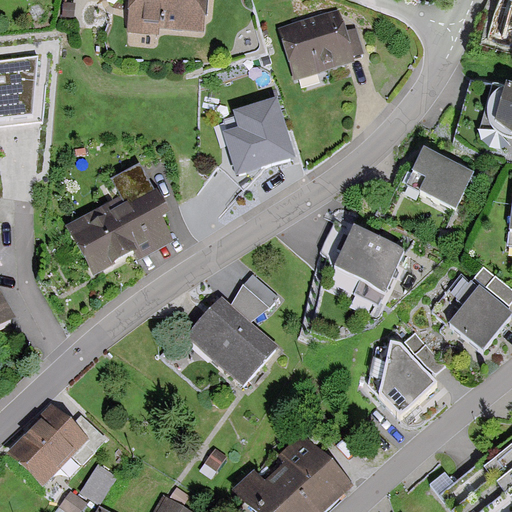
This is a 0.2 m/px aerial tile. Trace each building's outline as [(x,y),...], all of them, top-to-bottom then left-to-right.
[(128,0),(128,30),(199,33),(200,0),(128,0)] [(339,23),(285,40),(297,79),(351,62),(339,23)] [(32,201),(36,126),(38,65),(0,68),(0,165),(5,196),(32,201)] [(511,138),(511,95),(495,91),(486,132),(511,138)] [(292,166),(275,108),(236,119),(241,136),(227,140),(239,181),(292,166)] [(409,192),(450,209),(465,173),(423,156),(409,192)] [(92,277),(162,239),(154,225),(163,220),(136,172),(110,186),(120,205),(68,234),(92,277)] [(339,267),(379,290),(397,257),(357,234),(339,267)] [(433,314),(481,348),(511,304),(511,295),(479,273),(470,286),(459,278),(433,314)] [(244,287),(267,307),(275,298),(252,278),(244,287)] [(244,385),(273,352),(217,304),(188,337),(244,385)] [(363,380),(398,419),(433,389),(426,381),(442,367),(414,335),(398,349),(372,349),(363,380)] [(48,415),(9,455),(38,484),(77,443),(48,415)] [(511,511),(511,438),(439,494),(452,511),(511,511)] [(238,499),(250,511),(319,511),(345,489),(301,441),(238,499)] [(212,454),(200,471),(208,476),(220,460),(212,454)] [(110,480),(95,470),(79,495),(95,505),(110,480)] [(59,511),(77,511),(82,506),(67,497),(58,511),(59,511)]
